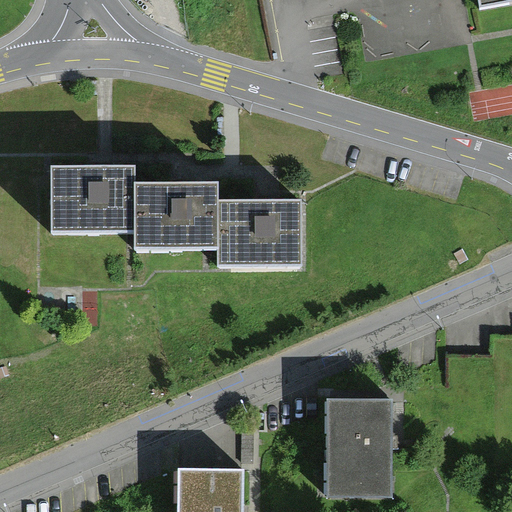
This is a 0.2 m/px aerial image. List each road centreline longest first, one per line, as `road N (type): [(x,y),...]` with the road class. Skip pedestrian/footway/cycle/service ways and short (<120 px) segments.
road 1 (residential): [(0,491),(511,270)]
road 2 (residential): [(149,53),(511,166)]
